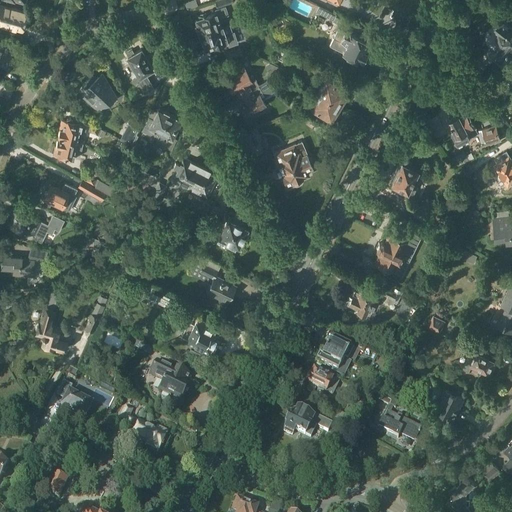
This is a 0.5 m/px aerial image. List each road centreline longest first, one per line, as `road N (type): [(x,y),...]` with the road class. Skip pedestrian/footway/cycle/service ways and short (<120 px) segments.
road 1 (residential): [(297,279),(143,10)]
road 2 (secondary): [(297,279),(421,38)]
road 3 (residential): [(186,503),(0,409)]
road 4 (residential): [(0,147),(13,117),(73,45),(143,10)]
road 5 (secondary): [(207,461),(297,279)]
road 6 (residential): [(385,504),(363,494),(268,484),(207,461)]
road 7 (residential): [(385,504),(398,486),(462,453),(511,404)]
